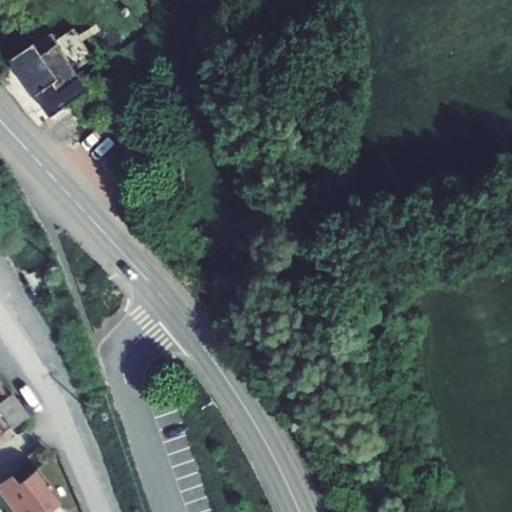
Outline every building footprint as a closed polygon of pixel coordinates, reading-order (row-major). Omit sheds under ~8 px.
[(100,85),(92,91),(87,83),(54,34),(21,57),(15,61),(37,95),(46,108),(37,115),(44,125),(53,119),(67,109),(73,105),(77,110),(86,124),(116,104),(106,90),(102,84),(100,85)] [(95,78),(87,83),(92,91),(100,85),(95,78)] [(0,435),(11,427),(0,412),(0,400),(11,392),(0,377),(0,435)] [(28,414),(11,392),(0,400),(0,412),(11,427),(28,414)] [(12,476),(0,484),(0,505),(4,511),(8,509),(8,503),(14,511),(44,511),(60,500),(38,470),(24,480),(18,484),(12,476)] [(17,472),(12,476),(18,484),(24,480),(17,472)] [(14,511),(8,503),(8,509),(4,511),(14,511)]
